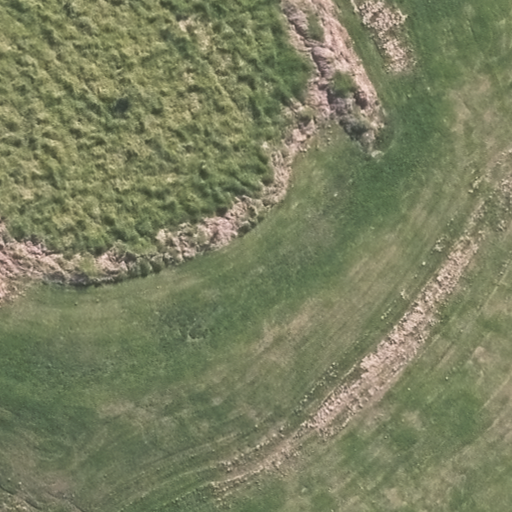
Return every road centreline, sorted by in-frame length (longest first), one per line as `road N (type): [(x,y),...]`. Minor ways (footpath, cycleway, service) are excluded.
road 1 (track): [(0,288),(53,311),(160,313),(262,263),(373,139),(417,0)]
road 2 (track): [(511,384),(452,463),(310,511)]
road 3 (track): [(445,0),(478,68),(511,180)]
